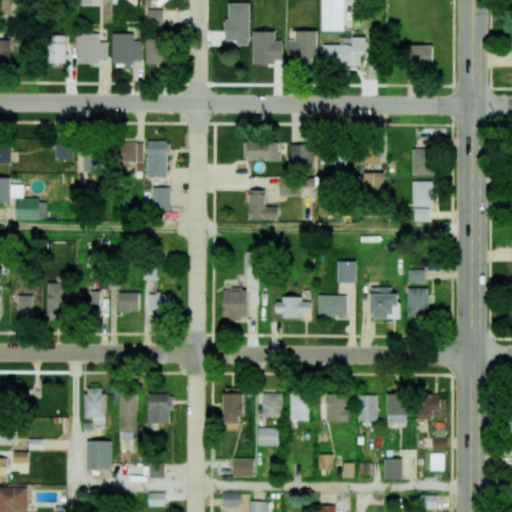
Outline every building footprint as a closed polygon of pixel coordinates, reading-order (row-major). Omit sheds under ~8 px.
[(11,0),(0,0),(0,12),(11,13),(11,0)] [(343,30),(343,0),(321,0),(321,31),(343,30)] [(162,24),(163,9),(148,8),(147,24),(162,24)] [(288,62),(317,61),(316,30),(294,30),(294,39),(288,39),(288,62)] [(275,31),(253,31),(253,64),(275,64),(275,58),(282,59),(283,41),(275,40),(275,31)] [(78,62),(107,62),(108,41),(99,41),(99,33),(78,33),(78,62)] [(112,63),(141,63),(142,40),(134,40),(134,33),(112,33),(112,63)] [(65,62),(65,35),(47,35),(47,62),(65,62)] [(324,44),(323,64),(360,65),(360,52),(365,52),(365,37),(352,36),(351,45),(324,44)] [(145,63),(165,64),(166,39),(146,38),(145,63)] [(0,62),(10,63),(10,40),(0,39),(0,62)] [(433,64),(433,45),(405,44),(405,64),(433,64)] [(147,176),(166,177),(167,141),(147,141),(147,176)] [(248,141),(249,160),(279,159),(279,141),(248,141)] [(143,142),(118,142),(119,163),(143,162),(143,142)] [(0,162),(11,162),(10,143),(0,143),(0,162)] [(55,160),(72,159),(72,143),(55,143),(55,160)] [(290,166),(310,167),(311,144),(290,144),(290,166)] [(377,163),(377,148),(352,149),(353,164),(377,163)] [(433,148),(412,149),(413,175),(434,174),(433,148)] [(83,173),(107,173),(106,151),(82,152),(83,173)] [(384,172),(363,173),(363,196),(384,195),(384,172)] [(14,219),(46,219),(46,207),(59,207),(59,195),(47,195),(47,199),(23,199),(23,184),(11,184),(11,177),(0,177),(0,202),(14,203),(14,219)] [(300,195),(301,179),(279,179),(279,195),(300,195)] [(412,207),(433,207),(433,181),(413,181),(412,207)] [(170,187),(152,187),(153,207),(170,207),(170,187)] [(278,220),(278,207),(265,207),(265,190),(249,189),(248,219),(278,220)] [(429,221),(429,208),(414,208),(414,221),(429,221)] [(257,252),(244,251),(244,269),(256,269),(257,252)] [(338,283),(356,282),(355,260),(337,261),(338,283)] [(425,282),(425,269),(409,269),(409,282),(425,282)] [(69,283),(48,282),(47,318),(68,319),(69,283)] [(371,319),(400,319),(400,293),(391,293),(391,287),(371,287),(371,319)] [(428,287),(407,287),(408,316),(428,316),(428,287)] [(223,319),(247,319),(247,289),(223,289),(223,319)] [(100,291),(90,291),(90,298),(78,298),(77,312),(100,313),(100,291)] [(139,292),(118,292),(118,311),(139,312),(139,292)] [(170,293),(149,293),(148,315),(170,315),(170,293)] [(18,315),(33,315),(33,295),(17,295),(18,315)] [(318,315),(347,315),(347,295),(318,295),(318,315)] [(302,298),(275,298),(275,312),(282,312),(282,318),(301,318),(301,313),(311,313),(311,301),(302,301),(302,298)] [(0,379),(22,379),(22,400),(0,400),(0,379)] [(84,417),(84,393),(87,393),(87,387),(102,387),(102,393),(105,392),(105,417),(104,417),(104,424),(93,424),(92,417),(84,417)] [(242,388),(223,388),(223,422),(242,423),(242,388)] [(262,417),(282,416),(282,393),(261,393),(262,417)] [(290,420),(308,420),(309,393),(290,393),(290,420)] [(405,422),(406,394),(387,393),(386,421),(405,422)] [(119,432),(137,432),(137,394),(120,394),(119,432)] [(169,423),(169,407),(172,407),(172,394),(148,394),(148,423),(169,423)] [(346,421),(346,394),(327,394),(326,421),(346,421)] [(440,394),(417,394),(417,418),(440,417),(440,394)] [(377,395),(357,395),(357,420),(377,420),(377,395)] [(0,445),(18,445),(18,425),(0,425),(0,445)] [(279,445),(278,427),(257,427),(258,446),(279,445)] [(28,449),(28,438),(42,438),(42,444),(42,449),(28,449)] [(86,469),(86,440),(111,440),(111,469),(86,469)] [(13,462),(13,451),(28,451),(28,462),(13,462)] [(333,453),(318,454),(318,469),(333,469),(333,453)] [(444,470),(444,453),(430,453),(430,470),(444,470)] [(254,458),(233,458),(232,476),(254,476),(254,458)] [(402,458),(384,458),(384,479),(402,478),(402,458)] [(149,463),(150,478),(165,478),(164,462),(149,463)] [(354,477),(354,462),(343,462),(343,477),(354,477)] [(0,511),(0,486),(27,486),(27,510),(15,510),(15,511),(0,511)] [(165,492),(148,492),(148,506),(165,506),(165,492)] [(241,506),(240,492),(222,493),(223,507),(241,506)] [(437,495),(419,495),(419,508),(437,508),(437,495)] [(266,511),(266,501),(250,501),(249,511),(266,511)]
